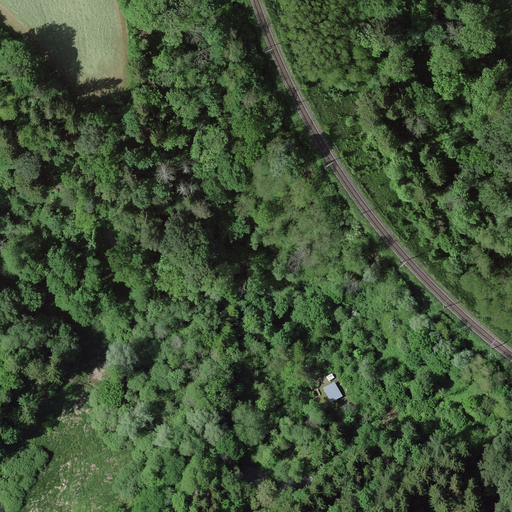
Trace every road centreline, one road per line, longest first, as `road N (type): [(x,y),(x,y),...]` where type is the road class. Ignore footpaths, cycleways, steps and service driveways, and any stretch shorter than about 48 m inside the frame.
road 1 (track): [(131,121),(111,83),(0,20)]
road 2 (track): [(330,511),(350,461),(345,432),(318,391)]
